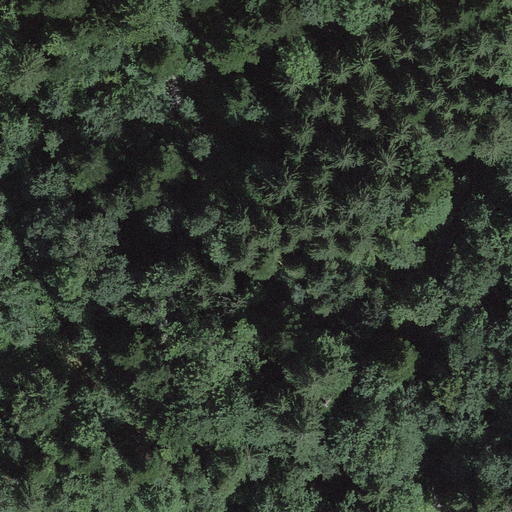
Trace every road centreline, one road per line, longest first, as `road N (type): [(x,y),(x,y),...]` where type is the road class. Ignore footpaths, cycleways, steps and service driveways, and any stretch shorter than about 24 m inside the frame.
road 1 (track): [(408,0),(203,77),(161,74),(54,35),(0,34)]
road 2 (track): [(483,162),(442,260),(436,440),(449,485)]
